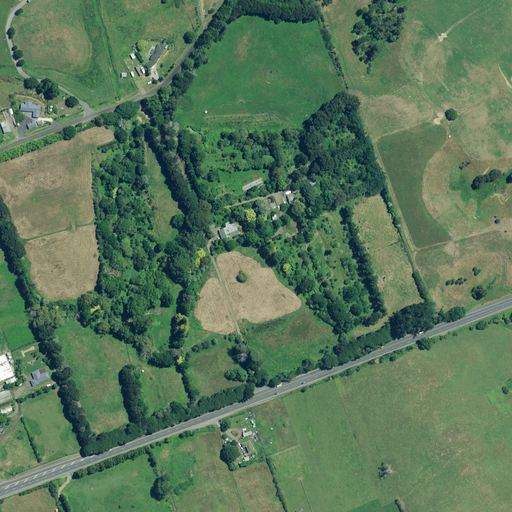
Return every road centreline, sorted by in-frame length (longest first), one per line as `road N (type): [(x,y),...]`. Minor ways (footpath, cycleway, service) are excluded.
road 1 (trunk): [(0,487),(511,299)]
road 2 (unclassified): [(0,151),(159,88),(226,0)]
